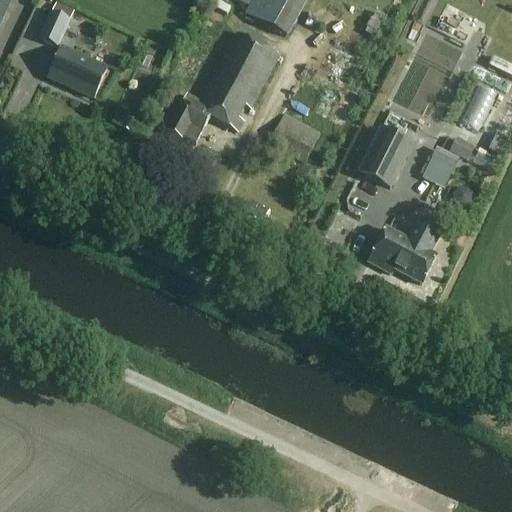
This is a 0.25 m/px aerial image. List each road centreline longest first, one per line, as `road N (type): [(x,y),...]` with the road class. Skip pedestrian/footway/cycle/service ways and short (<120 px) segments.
road 1 (tertiary): [(511,419),(0,178)]
road 2 (unclassified): [(418,511),(0,315)]
